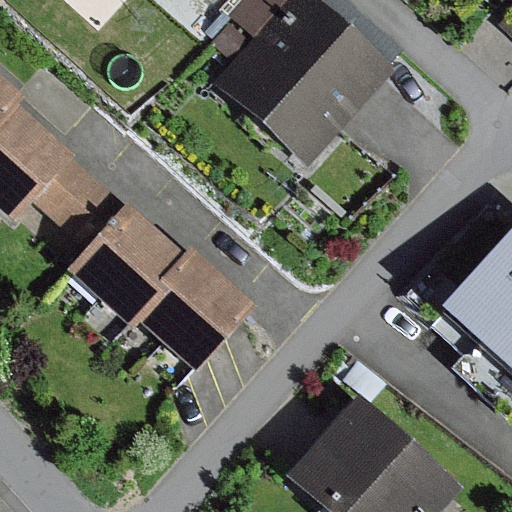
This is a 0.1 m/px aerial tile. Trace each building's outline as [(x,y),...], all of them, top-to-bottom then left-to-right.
[(396,72),(316,0),(243,0),(228,17),(254,39),(213,85),(308,170),(396,72)] [(0,128),(19,108),(26,100),(0,76),(0,128)] [(0,211),(16,225),(33,204),(72,161),(75,158),(19,108),(0,128),(0,211)] [(72,161),(33,204),(85,251),(123,207),(72,161)] [(123,207),(85,251),(67,270),(132,332),(140,324),(166,294),(157,285),(183,256),(126,204),(123,207)] [(511,231),(439,307),(511,373),(511,231)] [(166,294),(140,324),(198,375),(257,308),(190,248),(183,256),(157,285),(166,294)] [(442,511),(463,489),(359,397),(287,477),(325,511),(442,511)]
